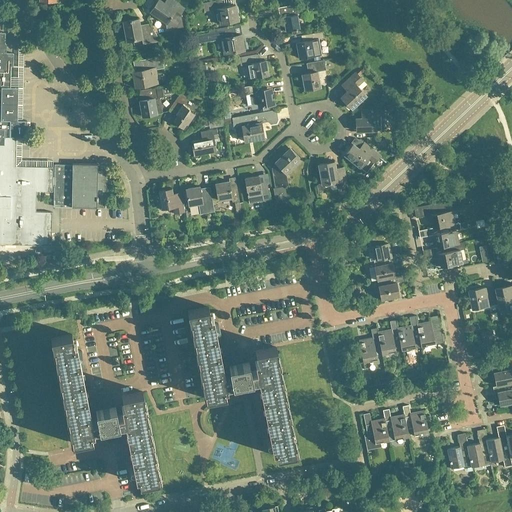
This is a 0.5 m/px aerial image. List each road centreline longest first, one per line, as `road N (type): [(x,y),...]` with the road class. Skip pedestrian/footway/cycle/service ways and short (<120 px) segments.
road 1 (tertiary): [(511,59),(376,186),(311,231)]
road 2 (tertiary): [(312,240),(382,193),(511,70)]
road 3 (residential): [(132,176),(29,21),(24,0)]
road 4 (tertiary): [(147,276),(312,240)]
road 5 (tertiary): [(311,231),(146,266)]
road 6 (residential): [(312,240),(331,315),(421,302)]
road 7 (tertiary): [(0,302),(147,276)]
road 8 (tertiary): [(146,266),(0,295)]
road 9 (residential): [(140,511),(281,483)]
road 10 (residential): [(140,135),(127,117),(107,8)]
road 11 (residential): [(292,111),(326,106),(341,126),(337,141),(323,149),(307,145),(295,126)]
road 12 (residential): [(180,173),(258,160),(295,126)]
road 13 (residential): [(421,302),(448,297),(466,395)]
road 14 (residential): [(292,111),(281,54),(253,28),(248,0)]
